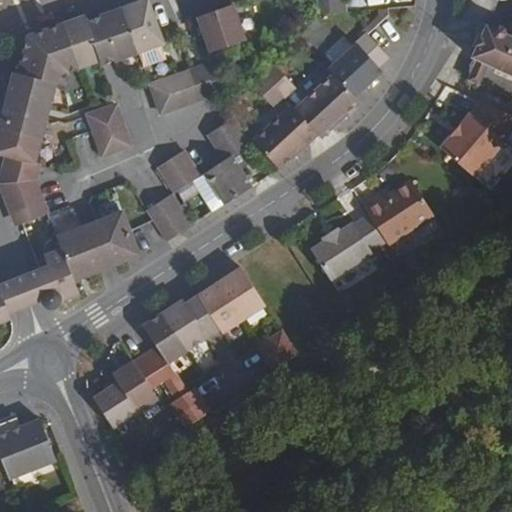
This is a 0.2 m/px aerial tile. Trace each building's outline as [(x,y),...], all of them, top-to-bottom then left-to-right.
[(41,197),(34,179),(38,161),(32,160),(53,81),(62,83),(65,70),(99,58),(101,63),(136,50),(158,42),(162,41),(146,0),(142,0),(133,4),(86,21),(83,14),(28,34),(23,54),(19,71),(15,70),(0,127),(0,151),(10,154),(1,183),(12,209),(41,197)] [(346,9),(344,0),(312,0),(314,12),(346,9)] [(246,39),(233,3),(215,9),(197,15),(211,52),(246,39)] [(511,72),(511,34),(488,24),(475,56),(480,59),(474,71),(470,81),(479,85),(484,75),(489,63),(511,72)] [(375,62),(387,53),(384,50),(367,32),(328,67),(334,74),(353,97),(369,83),(382,71),(375,62)] [(164,56),(158,42),(136,50),(141,64),(164,56)] [(296,85),(276,62),(265,72),(284,94),(296,85)] [(232,87),(223,63),(206,70),(204,63),(189,68),(198,96),(232,87)] [(198,96),(189,68),(149,82),(160,110),(198,96)] [(284,94),(265,72),(253,82),(273,103),(284,94)] [(339,120),(358,104),(353,97),(334,74),(295,107),(317,133),(320,137),(339,120)] [(129,142),(113,101),(85,111),(100,152),(129,142)] [(511,125),(511,116),(482,103),(474,113),(471,111),(439,151),(473,180),(506,141),(502,138),(511,125)] [(296,151),(317,133),(295,107),(292,104),(254,138),(277,167),(296,151)] [(249,141),(231,117),(219,125),(235,150),(249,141)] [(235,150),(219,125),(206,133),(223,158),(229,154),(235,150)] [(198,174),(182,150),(156,166),(173,191),(198,174)] [(249,185),(229,154),(223,158),(203,171),(223,203),(236,194),(249,185)] [(387,246),(435,217),(412,182),(382,201),(379,198),(363,208),(369,218),(387,246)] [(190,224),(170,193),(144,209),(149,220),(164,241),(190,224)] [(47,211),(41,197),(12,209),(16,220),(20,222),(47,211)] [(136,252),(127,230),(119,209),(56,234),(61,246),(74,278),(90,272),(125,257),(136,252)] [(331,285),(387,246),(369,218),(338,235),(337,232),(323,242),(324,245),(311,253),(331,285)] [(74,278),(61,246),(43,254),(47,263),(38,266),(47,289),(40,293),(38,296),(39,300),(40,305),(43,308),(47,309),(55,306),(57,304),(59,298),(79,290),(74,278)] [(40,293),(47,289),(38,266),(19,274),(0,281),(0,286),(9,308),(28,300),(38,296),(40,293)] [(220,337),(266,308),(240,270),(197,299),(220,337)] [(0,286),(0,318),(9,315),(11,311),(9,308),(0,286)] [(157,404),(150,392),(163,384),(175,402),(168,407),(185,434),(210,417),(194,390),(186,395),(167,367),(205,342),(184,307),(182,304),(142,329),(155,352),(112,379),(117,388),(97,400),(117,430),(157,404)] [(272,376),(298,359),(282,334),(256,351),(272,376)] [(57,461),(38,419),(19,427),(14,415),(0,420),(0,459),(4,468),(8,479),(6,479),(7,481),(57,461)]
